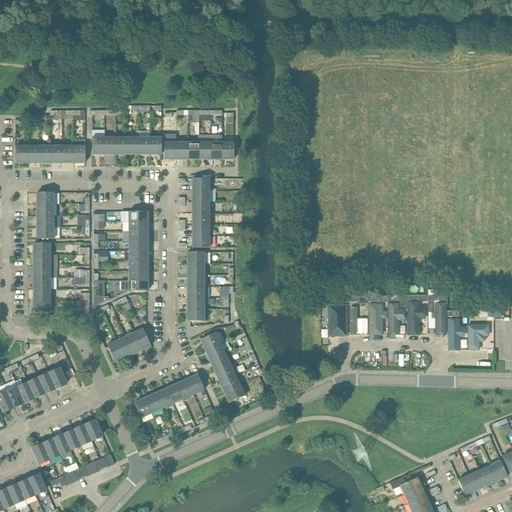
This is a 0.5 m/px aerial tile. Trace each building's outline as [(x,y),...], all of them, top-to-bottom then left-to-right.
[(187,124),(198,124),(198,112),(187,112),(187,124)] [(210,159),(221,159),(221,143),(221,136),(210,136),(210,143),(210,159)] [(91,154),(103,154),(103,138),(92,138),(92,154),(91,154)] [(103,154),(115,154),(115,138),(103,138),(103,154)] [(115,154),(126,154),(126,138),(115,138),(115,154)] [(138,138),(126,138),(126,154),(138,154),(138,138)] [(149,138),(138,138),(138,154),(149,154),(149,138)] [(161,138),(149,138),(149,154),(162,154),(161,154),(161,138)] [(164,159),(176,159),(176,143),(164,143),(164,159)] [(187,143),(176,143),(176,159),(187,159),(187,143)] [(187,159),(198,159),(198,143),(187,143),(187,159)] [(198,159),(210,159),(210,143),(198,143),(198,159)] [(233,143),(221,143),(221,159),(234,159),(233,159),(233,143)] [(15,163),(27,163),(27,146),(15,146),(15,162),(15,163)] [(38,146),(27,146),(27,163),(38,163),(38,146)] [(38,163),(50,163),(50,146),(38,146),(38,163)] [(61,146),(50,146),(50,163),(61,163),(61,146)] [(61,163),(72,163),(73,146),(61,146),(61,163)] [(85,146),(73,146),(72,163),(85,163),(85,162),(85,146)] [(192,178),(192,191),(209,191),(209,179),(193,179),(193,178),(192,178)] [(209,191),(192,191),(192,202),(209,202),(209,191)] [(37,192),(37,205),(53,205),(53,193),(38,193),(38,192),(37,192)] [(192,202),(192,214),(209,214),(209,202),(192,202)] [(37,205),(37,216),(53,216),(53,205),(37,205)] [(128,212),(121,212),(121,222),(128,222),(147,222),(147,211),(146,212),(128,212)] [(209,225),(209,214),(192,214),(192,225),(209,225)] [(37,216),(37,228),(53,228),(59,228),(59,216),(53,216),(37,216)] [(147,222),(128,222),(128,232),(147,232),(147,222)] [(192,225),(192,236),(209,236),(209,225),(192,225)] [(53,239),(53,228),(37,228),(37,240),(38,240),(38,239),(53,239)] [(128,232),(128,242),(147,242),(147,232),(128,232)] [(209,248),(209,236),(192,236),(192,249),(193,249),(193,248),(209,248)] [(147,242),(128,242),(128,252),(147,252),(147,242)] [(33,243),(33,255),(50,255),(50,244),(34,243),(33,243)] [(147,262),(147,252),(128,252),(128,262),(147,262)] [(187,252),(187,264),(204,264),(204,253),(188,252),(187,252)] [(50,255),(33,255),(33,267),(50,267),(50,255)] [(128,262),(128,271),(147,272),(147,262),(128,262)] [(187,264),(187,276),(204,276),(204,264),(187,264)] [(33,267),(33,278),(50,278),(50,267),(33,267)] [(128,271),(128,281),(147,281),(147,272),(128,271)] [(187,276),(187,287),(204,287),(204,276),(187,276)] [(33,278),(33,290),(50,290),(50,278),(33,278)] [(147,292),(147,281),(128,281),(120,281),(120,291),(147,291),(147,292)] [(187,287),(187,299),(204,299),(204,287),(187,287)] [(233,287),(223,287),(223,298),(224,298),(228,298),(228,294),(233,294),(233,287)] [(33,290),(33,301),(50,301),(50,290),(33,290)] [(446,295),(426,295),(426,301),(428,301),(428,314),(436,314),(436,305),(446,305),(446,295)] [(406,296),(386,296),(387,303),(387,304),(388,304),(399,304),(399,311),(405,311),(407,311),(407,302),(406,296)] [(93,297),(93,307),(108,300),(108,297),(93,297)] [(347,297),(326,297),(327,303),(338,303),(338,305),(347,305),(347,303),(347,297)] [(187,299),(187,310),(204,310),(204,299),(187,299)] [(34,313),(50,313),(50,301),(33,301),(34,313)] [(382,320),(387,320),(387,312),(382,312),(382,304),(369,304),(369,337),(383,336),(382,320)] [(399,304),(388,304),(388,336),(388,337),(400,336),(400,321),(405,321),(405,311),(399,311),(399,304)] [(420,337),(420,321),(424,321),(427,321),(427,308),(420,308),(420,304),(408,304),(408,337),(420,337)] [(328,337),(346,337),(346,305),(327,305),(328,337)] [(436,314),(428,314),(428,330),(436,330),(436,335),(436,337),(447,337),(448,337),(447,312),(447,305),(446,305),(436,305),(436,314)] [(501,318),(501,307),(489,307),(489,311),(467,311),(467,318),(501,318)] [(356,308),(349,308),(350,334),(366,334),(366,319),(357,319),(356,308)] [(204,310),(187,310),(187,322),(188,322),(204,322),(204,310)] [(459,320),(448,320),(449,351),(460,351),(460,338),(465,338),(465,328),(460,328),(459,320)] [(485,337),(490,337),(490,325),(468,325),(468,352),(480,351),(480,343),(485,343),(485,337)] [(150,346),(142,329),(133,333),(141,351),(151,346),(150,346)] [(133,333),(124,337),(132,354),(141,351),(133,333)] [(200,339),(205,351),(221,344),(216,333),(201,339),(200,339)] [(132,354),(124,337),(116,341),(123,358),(132,354)] [(114,362),(114,363),(123,358),(116,341),(107,345),(114,362)] [(205,351),(210,361),(225,354),(221,344),(205,351)] [(210,361),(215,371),(230,364),(225,354),(210,361)] [(8,367),(10,371),(18,367),(16,363),(8,367)] [(215,371),(219,382),(231,376),(235,375),(230,364),(215,371)] [(55,389),(66,384),(59,369),(48,374),(49,376),(55,389)] [(38,379),(44,393),(55,389),(49,376),(48,374),(38,379)] [(198,375),(186,380),(193,395),(204,390),(197,376),(198,375)] [(231,376),(219,382),(224,392),(239,385),(235,375),(231,376)] [(44,393),(38,379),(27,383),(34,398),(44,393)] [(186,380),(176,385),(182,400),(193,395),(186,380)] [(24,403),(34,398),(27,383),(17,388),(24,403)] [(176,385),(165,389),(172,405),(182,400),(176,385)] [(224,392),(229,403),(230,403),(229,403),(244,396),(239,385),(224,392)] [(13,407),(24,403),(17,388),(7,393),(13,407)] [(165,389),(155,394),(162,409),(172,405),(165,389)] [(13,407),(7,393),(0,395),(0,406),(2,412),(13,407)] [(162,409),(155,394),(144,399),(151,414),(162,409)] [(133,404),(134,404),(141,419),(151,414),(144,399),(133,404)] [(204,415),(212,411),(210,407),(202,411),(204,415)] [(95,421),(84,426),(91,441),(102,436),(95,421)] [(74,430),(80,445),(91,441),(84,426),(74,430)] [(74,430),(63,435),(70,450),(80,445),(74,430)] [(169,434),(162,437),(164,441),(171,438),(174,437),(171,430),(167,431),(169,434)] [(53,440),(59,455),(70,450),(63,435),(53,440)] [(42,444),(49,459),(59,455),(53,440),(42,444)] [(31,449),(38,464),(49,459),(42,444),(31,449)] [(511,470),(511,451),(501,457),(508,471),(507,471),(508,472),(511,470)] [(506,476),(500,461),(489,466),(496,481),(507,476),(506,475),(506,476)] [(496,481),(489,466),(478,471),(485,486),(496,481)] [(485,486),(478,471),(468,475),(475,491),(485,486)] [(39,475),(28,480),(34,495),(37,501),(48,496),(39,475)] [(475,491),(468,475),(457,480),(464,495),(463,495),(464,496),(475,491)] [(399,487),(403,495),(421,487),(416,478),(415,478),(416,479),(404,484),(401,478),(388,484),(390,484),(393,490),(399,487)] [(28,480),(17,485),(24,500),(34,495),(28,480)] [(17,485),(7,489),(14,504),(17,511),(27,506),(24,500),(17,485)] [(421,487),(403,495),(407,504),(424,496),(421,487)] [(7,489),(0,492),(0,501),(3,509),(14,504),(7,489)] [(407,504),(411,511),(428,504),(424,496),(407,504)]
